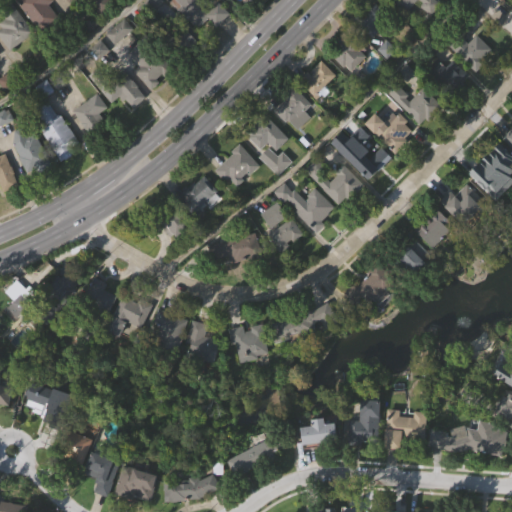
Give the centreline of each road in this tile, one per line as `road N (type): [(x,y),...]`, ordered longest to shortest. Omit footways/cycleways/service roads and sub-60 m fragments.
road 1 (residential): [(68,201),(165,283),(216,303),(262,301),(332,260),(511,65)]
road 2 (residential): [(13,451),(75,511),(270,492),(334,474),(511,486)]
road 3 (secondary): [(83,218),(139,186),(196,136),(331,0)]
road 4 (secondary): [(299,0),(131,163)]
